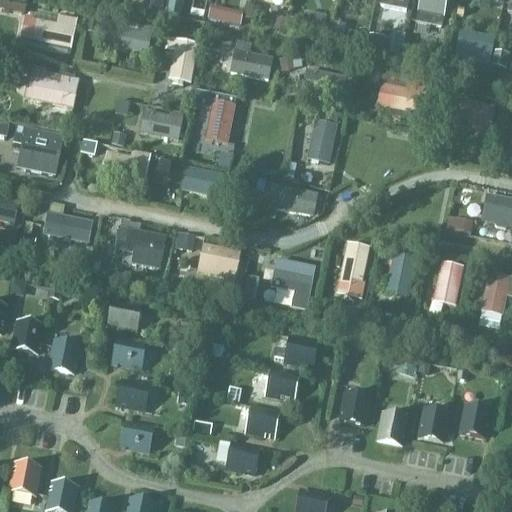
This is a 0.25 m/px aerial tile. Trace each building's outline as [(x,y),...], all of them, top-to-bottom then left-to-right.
[(11,0),(11,4),(9,13),(23,16),(25,2),(16,0),(11,0)] [(152,0),(150,9),(161,11),(163,0),(152,0)] [(170,0),(167,17),(179,19),(183,0),(170,0)] [(223,1),(216,0),(208,0),(206,11),(207,11),(205,21),(217,23),(219,13),(220,14),(223,1)] [(380,0),(379,7),(405,13),(407,0),(380,0)] [(419,0),(416,17),(415,24),(440,29),(445,0),(419,0)] [(486,7),(485,14),(494,15),(495,9),(486,7)] [(326,19),(303,14),(300,29),(322,34),(326,19)] [(76,20),(57,17),(56,26),(35,22),(31,45),(70,53),(76,20)] [(86,19),(83,33),(95,36),(98,22),(86,19)] [(344,25),(331,23),(328,40),(341,42),(344,25)] [(152,29),(137,26),(136,34),(111,29),(107,52),(146,60),(152,29)] [(346,31),(343,45),(363,49),(366,35),(346,31)] [(372,31),(370,45),(383,48),(386,34),(372,31)] [(198,48),(165,41),(162,52),(172,54),(167,83),(190,87),(198,48)] [(251,47),(235,44),(228,76),(267,84),(272,61),(249,56),(251,47)] [(0,51),(0,69),(5,71),(9,54),(0,51)] [(382,80),(383,65),(368,64),(367,79),(382,80)] [(354,73),(346,71),(344,81),(306,73),(301,95),(348,104),(354,73)] [(79,81),(59,77),(57,86),(27,80),(23,102),(72,112),(79,81)] [(419,95),(380,87),(375,110),(388,113),(388,116),(390,118),(393,120),(398,121),(401,121),(404,119),(405,116),(415,119),(419,95)] [(236,99),(195,92),(193,102),(210,105),(203,143),(227,147),(236,99)] [(494,110),(455,102),(450,125),(489,134),(494,110)] [(167,118),(142,113),(138,136),(177,144),(183,117),(168,114),(167,118)] [(337,129),(313,123),(305,163),(328,168),(337,129)] [(14,135),(11,146),(20,148),(17,160),(25,162),(23,173),(54,179),(56,169),(63,139),(21,130),(19,137),(14,135)] [(82,143),(79,157),(94,160),(96,147),(97,146),(82,143)] [(150,157),(131,153),(129,160),(105,155),(102,166),(106,167),(104,178),(144,186),(150,157)] [(178,170),(179,155),(160,154),(160,169),(178,170)] [(16,163),(5,161),(1,178),(12,180),(16,163)] [(215,199),(219,179),(180,170),(179,179),(188,181),(185,193),(215,199)] [(301,215),(305,195),(268,188),(266,197),(259,195),(257,207),(301,215)] [(511,202),(484,197),(479,225),(493,227),(495,231),(504,232),(508,230),(511,230),(511,202)] [(0,226),(13,229),(18,205),(0,201),(0,226)] [(452,209),(449,221),(473,229),(476,216),(452,209)] [(91,225),(47,216),(43,238),(86,247),(91,225)] [(165,240),(126,232),(121,255),(161,263),(165,240)] [(240,255),(200,246),(194,275),(223,281),(222,286),(233,288),(240,255)] [(369,251),(346,246),(337,286),(360,290),(369,251)] [(415,260),(392,255),(384,296),(407,301),(415,260)] [(315,269),(275,262),(269,291),(294,296),(292,305),(307,308),(315,269)] [(463,271),(439,266),(431,305),(454,310),(463,271)] [(511,280),(486,276),(479,314),(480,315),(478,324),(499,328),(500,319),(502,319),(506,301),(511,301),(511,280)] [(49,289),(47,301),(58,303),(60,292),(49,289)] [(354,301),(351,313),(363,316),(367,304),(354,301)] [(135,333),(140,310),(112,304),(106,328),(135,333)] [(35,356),(41,329),(16,324),(10,352),(35,356)] [(139,371),(145,345),(116,339),(112,365),(139,371)] [(311,371),(317,346),(288,340),(283,366),(311,371)] [(73,378),(79,349),(53,344),(47,372),(73,378)] [(211,349),(209,359),(220,362),(223,351),(211,349)] [(294,404),(298,378),(270,372),(265,398),(294,404)] [(142,412),(147,387),(120,382),(115,407),(142,412)] [(365,427),(370,400),(346,395),(340,422),(365,427)] [(485,439),(491,411),(466,407),(460,434),(485,439)] [(274,440),(279,414),(251,408),(245,435),(274,440)] [(445,442),(450,415),(423,410),(418,437),(445,442)] [(402,449),(408,420),(382,414),(376,444),(402,449)] [(147,455),(152,431),(124,425),(119,449),(147,455)] [(195,429),(193,438),(210,441),(212,432),(195,429)] [(256,477),(260,454),(230,448),(226,471),(256,477)] [(37,498),(43,468),(18,464),(12,493),(37,498)] [(75,511),(79,491),(53,485),(48,511),(75,511)] [(327,511),(330,499),(302,494),(298,511),(327,511)] [(158,511),(159,506),(132,501),(130,511),(158,511)]
